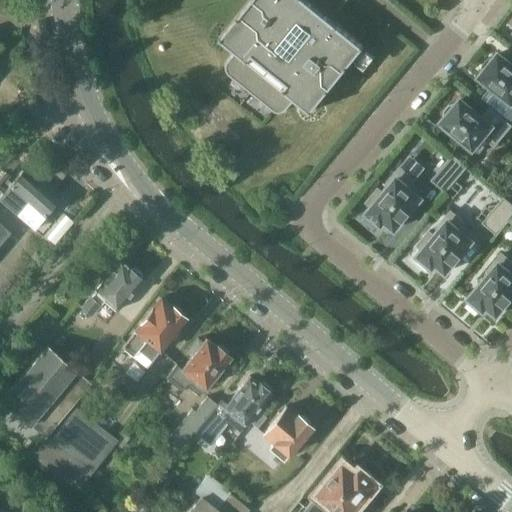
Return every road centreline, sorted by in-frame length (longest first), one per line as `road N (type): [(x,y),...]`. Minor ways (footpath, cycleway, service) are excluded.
road 1 (residential): [(442,448),(132,180),(75,76),(63,0)]
road 2 (residential): [(492,384),(307,232),(307,213),(479,0)]
